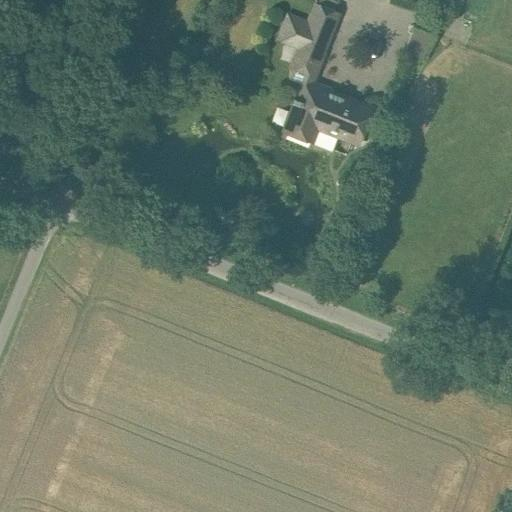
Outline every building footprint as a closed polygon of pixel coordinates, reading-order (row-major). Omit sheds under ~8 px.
[(423,0),(423,3),(447,13),(452,0),(423,0)] [(338,14),(315,5),(308,23),(331,32),(338,14)] [(308,23),(296,18),(295,22),(286,18),(279,37),(288,40),(286,44),(298,48),(321,57),(331,32),(308,23)] [(432,38),(413,31),(404,52),(423,60),(432,38)] [(326,91),(311,85),(321,57),(298,48),(290,68),(295,70),(291,81),(301,84),(294,101),(290,100),(289,103),(298,106),(287,133),(311,143),(318,127),(358,142),(357,144),(359,145),(373,110),(371,109),(370,110),(325,93),(326,91)]
